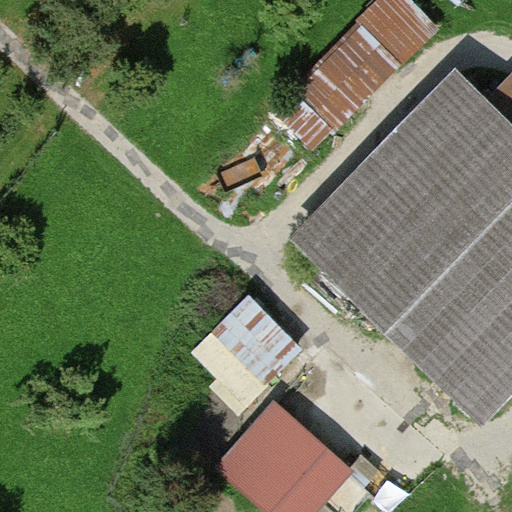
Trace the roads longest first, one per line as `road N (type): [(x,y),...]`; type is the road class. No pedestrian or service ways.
road 1 (track): [(259,261),(0,24)]
road 2 (track): [(259,261),(467,48),(511,56)]
road 3 (track): [(511,446),(497,459),(440,444),(259,261)]
